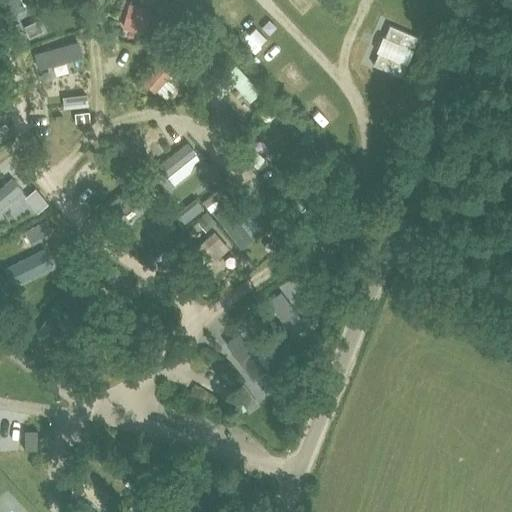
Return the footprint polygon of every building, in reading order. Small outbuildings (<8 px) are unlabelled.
[(152,8),(130,2),(123,27),(146,33),(152,8)] [(390,24),(373,64),(401,76),(418,36),(390,24)] [(146,77),(160,88),(181,61),(167,50),(146,77)] [(85,65),(35,70),(37,90),(56,88),(58,104),(89,100),(85,65)] [(177,70),(161,86),(169,94),(185,78),(177,70)] [(167,127),(147,127),(147,141),(166,141),(167,127)] [(141,131),(119,138),(126,162),(148,155),(141,131)] [(260,166),(268,157),(246,137),(238,147),(260,166)] [(206,199),(218,192),(210,179),(198,185),(206,199)] [(46,220),(35,226),(41,237),(51,231),(46,220)] [(219,232),(196,251),(210,269),(233,250),(219,232)] [(310,318),(326,305),(316,293),(300,305),(310,318)] [(42,297),(34,304),(49,319),(56,312),(42,297)] [(241,401),(248,411),(258,404),(250,394),(241,401)]
